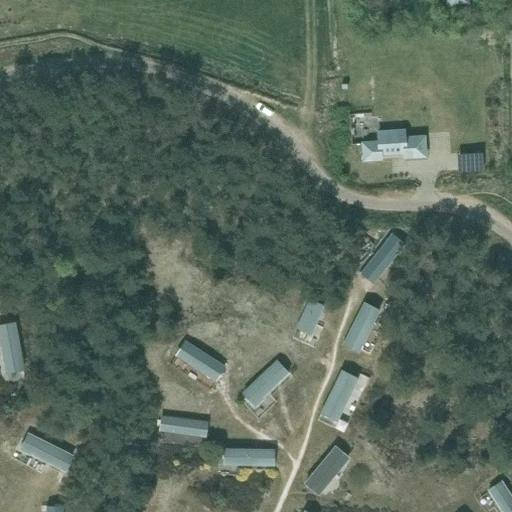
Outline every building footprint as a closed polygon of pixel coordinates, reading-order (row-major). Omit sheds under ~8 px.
[(376,140),(361,140),(361,160),(381,159),(380,154),(403,153),(403,157),(425,156),(424,134),(404,135),(404,129),(376,130),(376,140)] [(405,243),(391,233),(359,273),(373,283),(405,243)] [(307,298),(295,328),(310,334),(324,305),(307,298)] [(379,309),(363,301),(341,345),(358,353),(379,309)] [(13,321),(0,322),(0,351),(5,374),(24,370),(13,321)] [(183,340),(174,355),(214,380),(225,366),(183,340)] [(276,359),(241,392),(254,406),(263,400),(262,398),(288,373),(287,371),(276,359)] [(358,377),(341,368),(320,412),(337,421),(358,377)] [(207,421),(160,415),(158,431),(205,437),(207,421)] [(72,455),(27,433),(18,450),(64,472),(72,455)] [(348,457),(334,445),(303,483),(317,495),(348,457)] [(222,448),(221,464),(274,466),(274,449),(222,448)] [(511,511),(511,496),(501,480),(486,489),(501,511),(511,511)]
